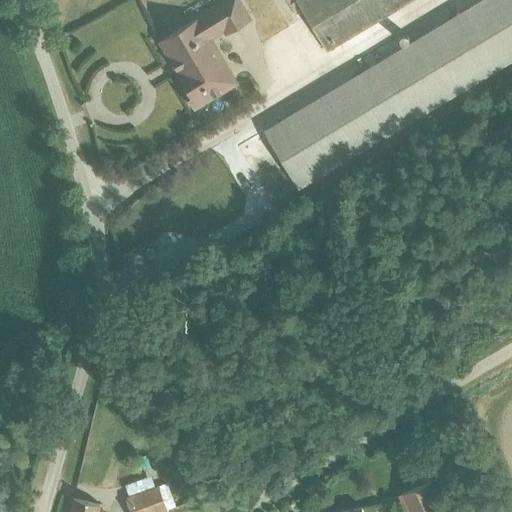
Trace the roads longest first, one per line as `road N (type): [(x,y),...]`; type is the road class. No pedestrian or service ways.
road 1 (unclassified): [(23,0),(92,209),(97,314),(47,511)]
road 2 (unclassified): [(511,346),(228,511)]
